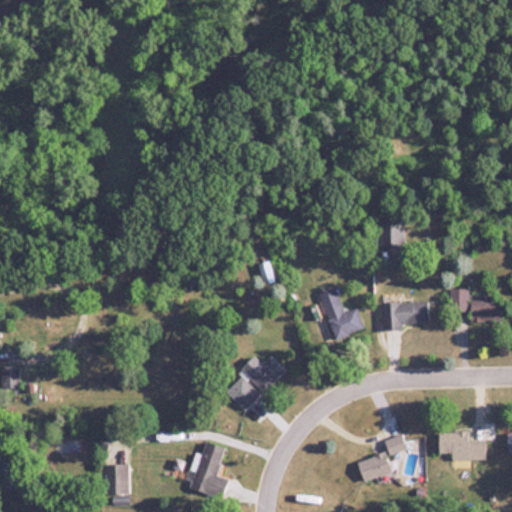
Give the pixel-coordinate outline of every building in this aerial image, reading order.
[(379,219),(379,248),(404,248),(404,219),(379,219)] [(319,293),(335,339),(364,330),(357,308),(344,312),(336,287),(319,293)] [(467,289),(450,289),(450,312),(467,312),(467,289)] [(500,300),(471,300),(471,321),(500,321),(500,300)] [(403,329),(403,323),(429,322),(428,301),(382,303),(383,330),(403,329)] [(263,363),(255,355),(242,369),(264,392),(286,370),(271,355),(263,363)] [(19,370),(2,370),(2,387),(19,387),(19,370)] [(260,396),(241,377),(226,392),(245,411),(260,396)] [(439,432),(439,452),(452,452),(452,459),(483,458),(482,441),(468,441),(468,431),(439,432)] [(405,448),(401,435),(385,439),(389,453),(405,448)] [(188,488),(212,495),(227,447),(202,440),(188,488)] [(392,471),(385,451),(357,462),(364,481),(392,471)] [(0,489),(15,489),(15,458),(0,458),(0,489)] [(103,464),(103,493),(130,493),(130,463),(103,464)]
